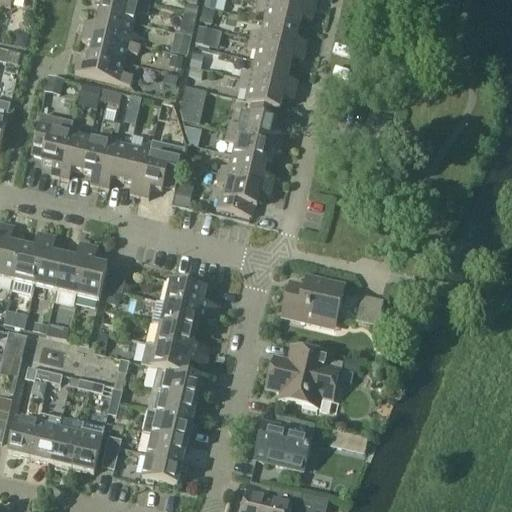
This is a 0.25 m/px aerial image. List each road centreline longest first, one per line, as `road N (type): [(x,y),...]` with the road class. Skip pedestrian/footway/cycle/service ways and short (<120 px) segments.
road 1 (residential): [(267,263),(0,192)]
road 2 (residential): [(211,511),(219,433),(267,263)]
road 3 (residential): [(312,110),(280,250)]
road 4 (residential): [(120,511),(0,490)]
